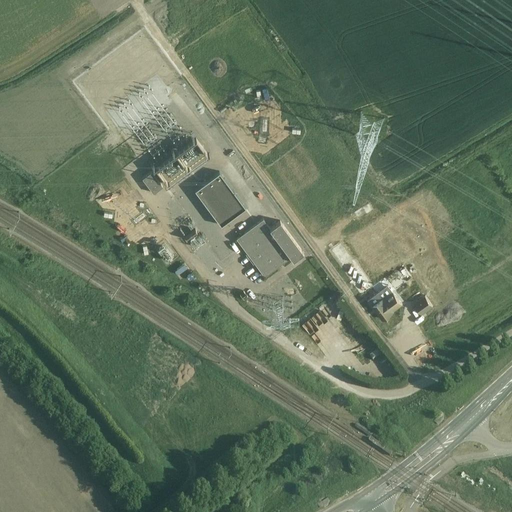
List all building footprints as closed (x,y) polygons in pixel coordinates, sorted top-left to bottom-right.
[(176,153),(155,168),(168,184),(188,169),(208,154),(196,138),(176,153)] [(153,193),(162,186),(152,171),(142,178),(153,193)] [(194,189),(221,225),(245,206),(219,171),(194,189)] [(139,216),(151,206),(129,182),(124,187),(126,190),(120,195),(139,216)] [(116,189),(103,198),(124,226),(133,220),(124,207),(124,208),(116,198),(120,194),(116,189)] [(264,216),(267,224),(279,220),(275,211),(264,216)] [(180,231),(192,225),(188,217),(177,222),(180,231)] [(293,259),(303,252),(280,220),(270,228),(263,218),(236,238),(264,276),(290,256),(293,259)] [(187,235),(191,245),(199,242),(195,232),(187,235)] [(177,256),(165,240),(155,248),(167,264),(177,256)] [(331,250),(363,293),(372,287),(340,244),(331,250)] [(382,278),(391,289),(400,281),(391,270),(382,278)] [(378,292),(368,299),(373,305),(383,319),(393,312),(393,311),(403,304),(393,291),(383,299),(383,298),(378,292)] [(337,320),(347,313),(333,292),(323,299),(337,320)] [(425,295),(414,303),(422,314),(433,306),(425,295)] [(349,331),(356,326),(350,318),(343,323),(349,331)] [(365,409),(356,404),(353,409),(362,415),(365,409)] [(444,421),(446,416),(441,412),(435,418),(436,419),(433,422),(436,425),(442,424),(444,421)] [(373,434),(357,424),(355,428),(371,438),(373,434)] [(324,508),(329,505),(329,500),(328,498),(319,504),(320,505),(324,508)]
